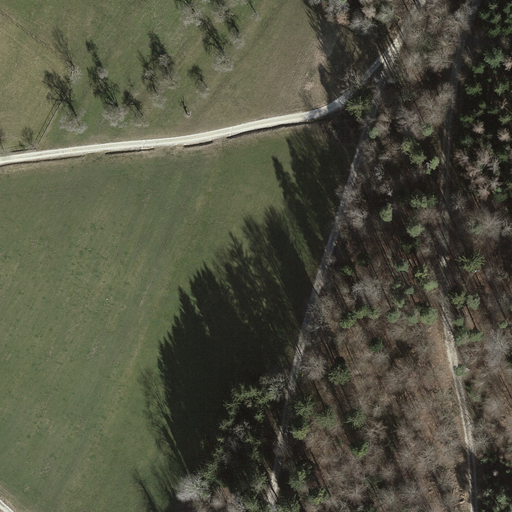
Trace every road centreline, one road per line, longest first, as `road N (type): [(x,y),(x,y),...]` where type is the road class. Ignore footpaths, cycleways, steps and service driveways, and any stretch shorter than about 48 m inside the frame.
road 1 (track): [(395,44),(296,361),(270,511)]
road 2 (track): [(458,48),(447,109),(443,260),(474,511)]
road 3 (track): [(0,160),(183,140),(316,113),(349,97),(395,44)]
